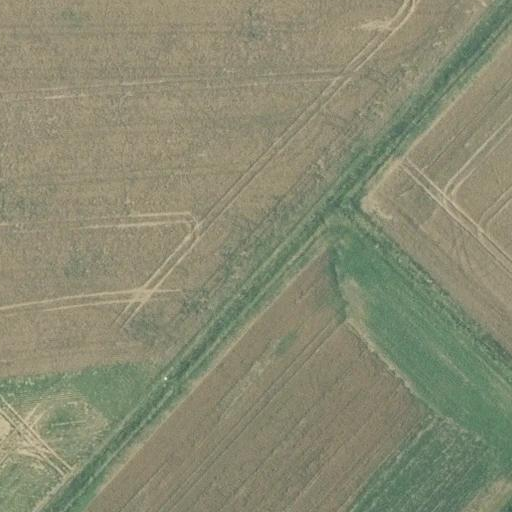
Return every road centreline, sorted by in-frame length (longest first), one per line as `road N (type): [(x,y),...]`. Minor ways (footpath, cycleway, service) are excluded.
road 1 (motorway): [(0,207),(511,161)]
road 2 (motorway): [(511,110),(0,153)]
road 3 (track): [(0,252),(237,228),(511,217)]
